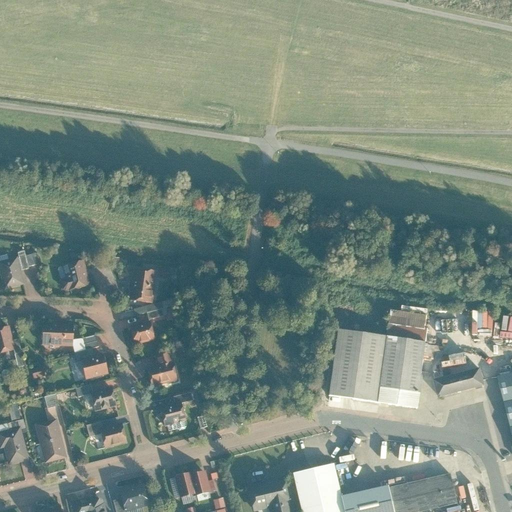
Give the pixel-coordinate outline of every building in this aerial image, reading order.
[(29,269),(24,251),(18,253),(22,271),(29,269)] [(24,285),(17,257),(0,261),(0,275),(4,290),(24,285)] [(90,286),(84,261),(62,266),(65,278),(62,279),(61,282),(63,291),(65,292),(90,286)] [(153,305),(157,272),(134,269),(129,301),(153,305)] [(145,307),(147,314),(162,310),(163,309),(162,303),(145,307)] [(403,304),(402,309),(429,314),(430,310),(403,304)] [(162,310),(147,314),(149,321),(164,317),(162,310)] [(151,322),(131,327),(136,347),(156,341),(151,322)] [(73,326),(44,324),(43,346),(72,348),(73,326)] [(386,338),(340,333),(329,399),(418,411),(428,330),(388,324),(386,338)] [(13,341),(9,327),(0,329),(0,355),(14,351),(15,351),(13,341)] [(96,336),(82,339),(85,351),(92,349),(99,347),(96,336)] [(18,340),(13,341),(15,351),(14,351),(15,355),(21,353),(18,340)] [(77,364),(81,363),(81,361),(94,357),(92,349),(85,351),(75,354),(77,364)] [(153,388),(178,381),(170,353),(156,357),(158,366),(148,369),(153,388)] [(94,357),(81,361),(81,363),(86,382),(109,376),(103,355),(94,357)] [(46,376),(44,368),(33,371),(35,379),(46,376)] [(434,382),(438,399),(486,388),(481,371),(434,382)] [(511,375),(499,379),(511,429),(511,375)] [(91,393),(93,393),(91,386),(76,390),(78,398),(91,395),(91,393)] [(117,407),(112,388),(93,393),(91,393),(91,395),(95,413),(117,407)] [(174,398),(175,404),(182,403),(182,405),(193,402),(191,393),(174,398)] [(58,396),(45,400),(48,411),(61,408),(58,396)] [(182,405),(182,403),(175,404),(160,408),(165,428),(176,426),(177,430),(180,432),(186,430),(187,428),(186,423),(182,405)] [(208,428),(205,417),(198,419),(201,430),(208,428)] [(8,425),(10,431),(20,429),(21,430),(25,429),(23,421),(8,425)] [(67,460),(57,421),(35,426),(44,466),(67,460)] [(101,430),(103,430),(101,423),(87,427),(90,438),(102,435),(101,430)] [(127,445),(122,425),(103,430),(101,430),(102,435),(105,450),(127,445)] [(21,430),(20,429),(10,431),(0,433),(0,450),(4,449),(8,467),(29,462),(21,430)] [(333,468),(291,478),(298,511),(441,511),(456,509),(449,477),(341,502),(333,468)] [(204,473),(189,477),(194,496),(195,498),(209,494),(204,473)] [(189,477),(189,474),(174,478),(179,500),(194,496),(189,477)] [(290,511),(283,482),(247,491),(253,511),(261,511),(268,510),(268,511),(290,511)] [(133,511),(150,508),(144,485),(120,491),(122,500),(124,511),(133,511)] [(476,494),(480,509),(492,505),(488,491),(476,494)] [(94,499),(72,504),(73,511),(106,511),(105,505),(94,499)] [(124,511),(122,500),(114,502),(116,511),(124,511)]
